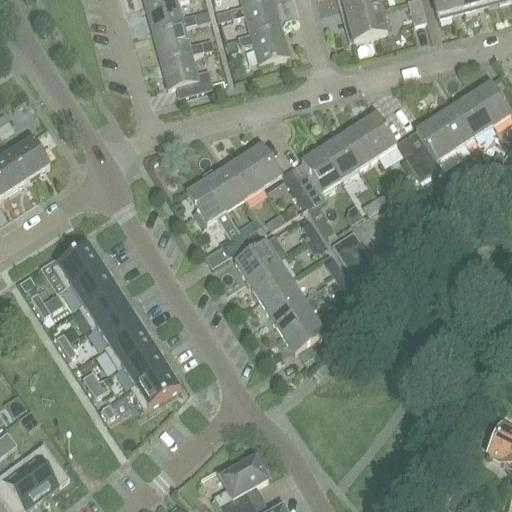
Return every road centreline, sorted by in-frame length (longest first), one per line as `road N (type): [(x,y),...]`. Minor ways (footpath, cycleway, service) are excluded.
road 1 (residential): [(245,402),(108,181)]
road 2 (residential): [(102,168),(7,0)]
road 3 (residential): [(511,42),(326,92)]
road 4 (residential): [(326,92),(150,140)]
road 5 (residential): [(128,511),(245,402)]
road 6 (residential): [(112,0),(150,140)]
road 7 (residential): [(321,511),(292,459),(245,402)]
road 8 (residential): [(0,250),(108,181)]
